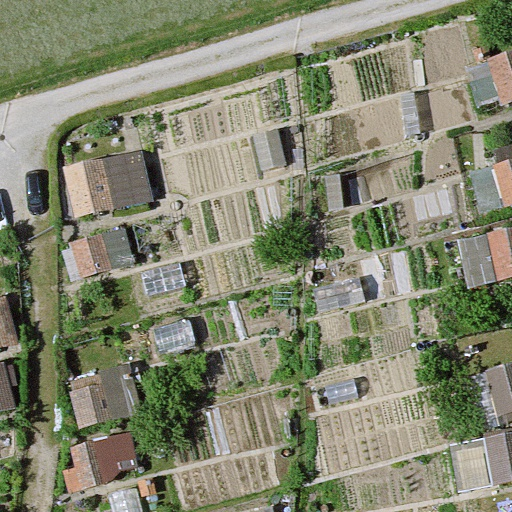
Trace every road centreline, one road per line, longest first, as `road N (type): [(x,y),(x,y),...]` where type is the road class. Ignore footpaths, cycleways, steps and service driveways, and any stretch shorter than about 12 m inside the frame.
road 1 (track): [(0,119),(409,0)]
road 2 (track): [(29,511),(44,287),(7,117)]
